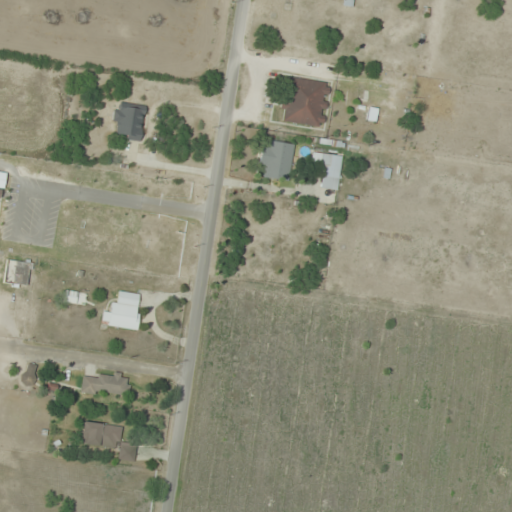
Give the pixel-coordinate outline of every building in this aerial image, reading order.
[(324,127),(329,82),(286,77),(281,122),(324,127)] [(139,141),(144,110),(117,106),(112,137),(139,141)] [(287,149),(265,146),(261,178),(283,181),(287,149)] [(320,189),(339,190),(340,166),(331,166),(331,154),(312,153),(311,165),(321,165),(320,189)] [(14,283),(26,284),(27,264),(15,264),(14,283)] [(137,331),(142,294),(115,291),(112,311),(103,310),(101,326),(137,331)] [(31,387),(37,366),(25,363),(19,384),(31,387)] [(82,376),(81,393),(129,396),(130,375),(97,373),(97,377),(82,376)] [(134,461),(136,443),(120,441),(121,426),(83,422),(80,444),(118,447),(117,459),(134,461)]
